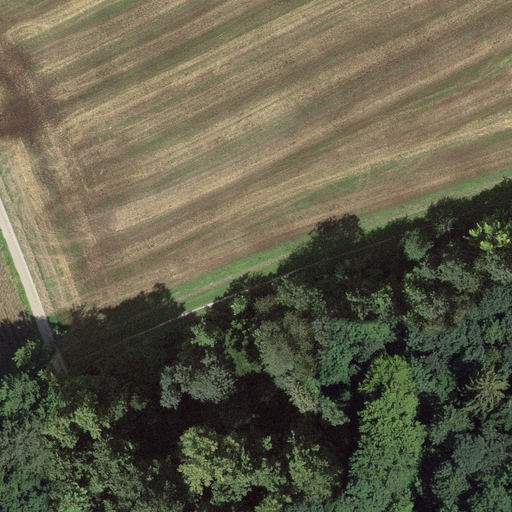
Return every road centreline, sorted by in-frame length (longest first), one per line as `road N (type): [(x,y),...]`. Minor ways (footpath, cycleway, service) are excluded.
road 1 (track): [(57,368),(176,511)]
road 2 (track): [(0,224),(57,368)]
